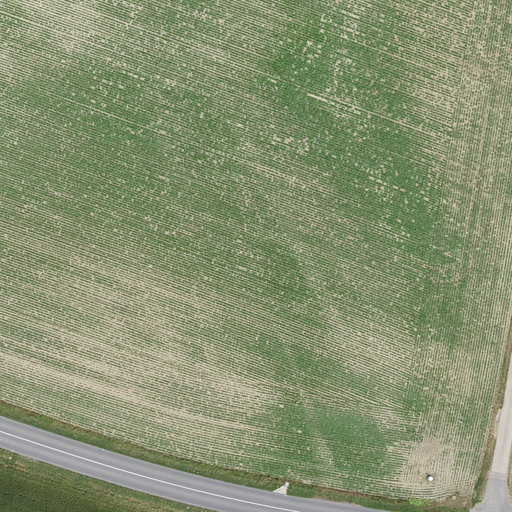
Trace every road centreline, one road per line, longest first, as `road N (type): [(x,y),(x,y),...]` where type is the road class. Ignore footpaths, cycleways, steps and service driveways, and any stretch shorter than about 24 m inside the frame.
road 1 (tertiary): [(0,429),(293,511)]
road 2 (track): [(491,511),(511,390)]
